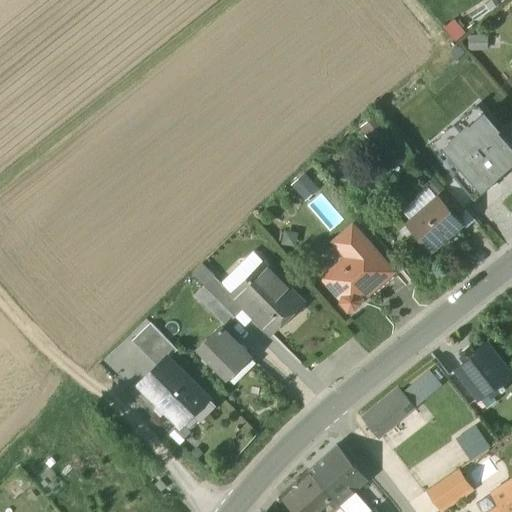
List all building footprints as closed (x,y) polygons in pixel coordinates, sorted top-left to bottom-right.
[(430,146),(438,155),(452,142),(451,140),(468,126),(469,127),(484,114),(476,105),(430,146)] [(452,142),(438,155),(451,170),(450,172),(455,177),(474,200),(495,182),(493,179),(501,172),(503,174),(511,166),(511,142),(505,135),(499,128),(498,130),(484,114),(469,127),(468,126),(451,140),(452,142)] [(474,200),(455,177),(444,186),(447,190),(464,209),(474,200)] [(411,221),(438,197),(427,185),(400,209),(411,221)] [(438,197),(456,218),(465,210),(464,209),(447,190),(438,197)] [(406,224),(431,252),(444,241),(443,240),(452,233),(452,234),(462,225),(456,218),(438,197),(411,221),(406,224)] [(475,221),(465,210),(456,218),(462,225),(466,229),(475,221)] [(340,302),(348,312),(354,310),(361,304),(363,296),(392,272),(352,226),(335,242),(348,257),(324,278),(341,298),(340,302)] [(243,307),(270,334),(303,301),(263,261),(231,293),(231,294),(243,307)] [(192,273),(202,284),(212,274),(202,263),(192,273)] [(202,284),(216,297),(234,316),(243,307),(231,294),(231,293),(212,274),(202,284)] [(216,297),(202,284),(194,292),(207,306),(216,297)] [(225,324),(234,316),(216,297),(207,306),(225,324)] [(131,341),(140,350),(159,331),(150,322),(131,341)] [(199,349),(226,377),(249,354),(220,325),(217,329),(218,330),(199,349)] [(140,350),(157,368),(166,358),(167,359),(177,349),(159,331),(140,350)] [(488,392),(492,396),(501,389),(502,392),(507,388),(505,386),(511,380),(511,376),(487,344),(474,354),(472,352),(462,359),(465,364),(463,365),(472,376),(475,374),(488,392)] [(462,359),(472,352),(469,349),(459,356),(462,359)] [(177,426),(189,413),(205,398),(167,359),(166,358),(157,368),(138,386),(177,426)] [(463,365),(456,371),(479,399),(488,392),(475,374),(472,376),(463,365)] [(428,370),(400,393),(414,409),(426,398),(423,393),(437,381),(428,370)] [(470,407),(479,399),(456,371),(447,378),(470,407)] [(362,420),(378,439),(414,409),(400,393),(398,390),(362,420)] [(213,405),(205,398),(189,413),(190,415),(200,417),(213,405)] [(457,440),(464,450),(480,439),(473,428),(457,440)] [(487,449),(480,439),(464,450),(471,461),(487,449)] [(336,448),(308,472),(340,506),(354,493),(366,482),(336,448)] [(426,492),(440,511),(441,511),(470,492),(456,471),(426,492)] [(333,511),(340,506),(308,472),(280,497),(293,511),(333,511)] [(503,511),(511,511),(511,482),(493,495),(501,507),(503,511)] [(370,511),(354,493),(340,506),(345,511),(370,511)]
